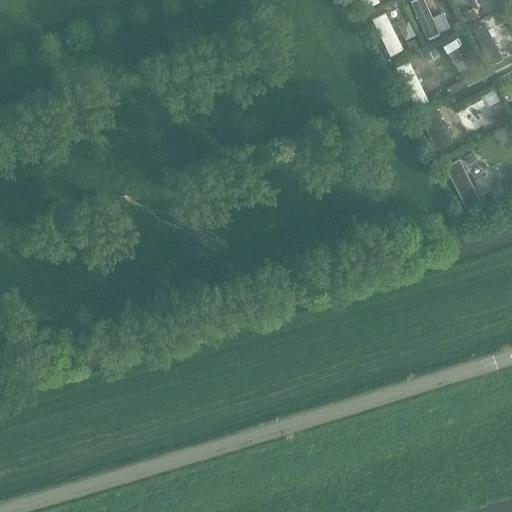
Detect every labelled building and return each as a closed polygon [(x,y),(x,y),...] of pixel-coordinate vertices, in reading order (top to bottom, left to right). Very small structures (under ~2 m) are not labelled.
[(451,28),(446,10),(432,15),(427,0),(413,0),(424,36),(451,28)] [(478,0),(483,10),(499,3),(497,0),(478,0)] [(472,9),(464,13),(469,22),(477,18),(472,9)] [(374,16),(391,54),(405,48),(387,10),(374,16)] [(489,21),(476,26),(489,64),(502,59),(489,21)] [(448,46),(437,52),(450,79),(461,74),(448,46)] [(501,112),(493,116),(499,128),(507,124),(501,112)] [(511,131),(502,137),(507,147),(511,144),(511,131)] [(473,154),(464,157),(468,164),(476,161),(473,154)]
